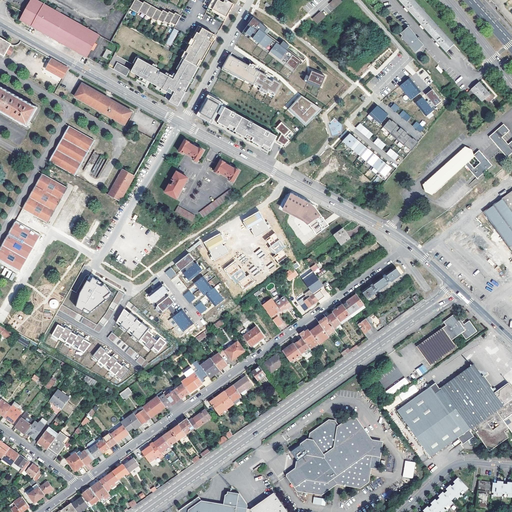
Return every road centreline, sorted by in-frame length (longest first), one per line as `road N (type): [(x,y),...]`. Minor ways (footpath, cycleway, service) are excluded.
road 1 (residential): [(408,245),(78,484)]
road 2 (tertiary): [(141,511),(448,292)]
road 3 (residential): [(137,287),(99,270),(96,258),(181,123)]
road 4 (tertiary): [(181,123),(0,21)]
road 5 (residential): [(284,176),(267,202),(137,287)]
road 6 (tertiary): [(408,245),(284,176)]
road 7 (residential): [(181,123),(250,0)]
road 8 (residential): [(357,0),(408,57),(372,98)]
road 9 (residential): [(511,466),(453,465),(402,511)]
